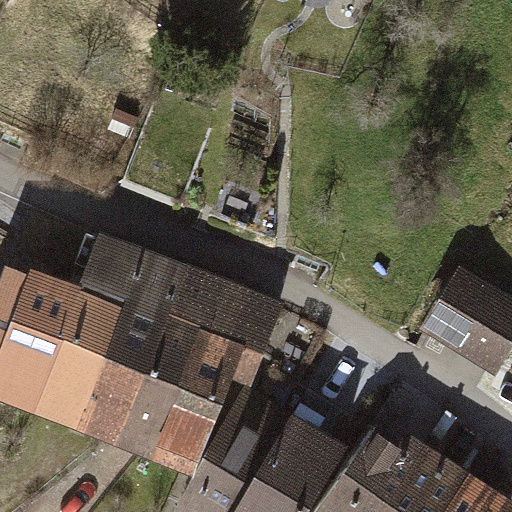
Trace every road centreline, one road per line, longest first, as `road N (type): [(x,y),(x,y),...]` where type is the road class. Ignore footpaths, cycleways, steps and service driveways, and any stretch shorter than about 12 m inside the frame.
road 1 (residential): [(0,174),(296,291),(464,400),(511,441)]
road 2 (unknown): [(337,316),(208,511)]
